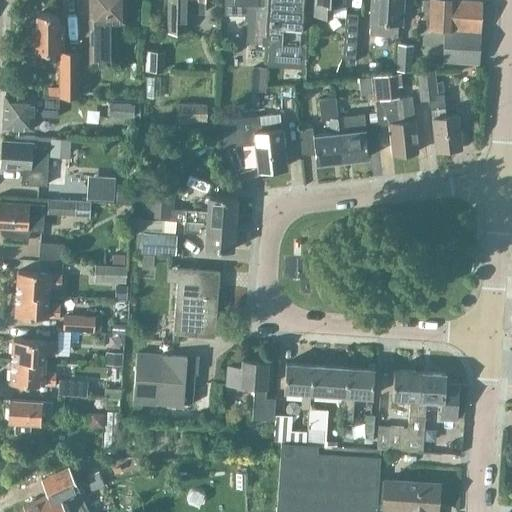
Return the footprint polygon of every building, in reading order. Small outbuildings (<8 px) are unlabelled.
[(125,0),(89,0),(89,63),(92,63),(114,63),(114,24),(125,24),(125,0)] [(168,0),(168,32),(185,32),(185,12),(204,12),(204,0),(168,0)] [(225,0),(225,14),(246,14),(246,19),(248,19),(247,43),(269,44),(271,0),(225,0)] [(271,0),(269,44),(271,44),(270,64),(305,66),(307,46),(309,0),(271,0)] [(313,0),(313,14),(331,15),(332,3),(347,4),(347,0),(313,0)] [(371,0),(370,23),(402,25),(403,0),(371,0)] [(445,29),(443,62),(479,64),(482,0),(480,0),(429,0),(428,28),(445,29)] [(36,24),(31,24),(31,52),(56,52),(56,64),(60,64),(60,97),(78,97),(78,80),(78,51),(63,52),(63,24),(56,24),(56,14),(36,14),(36,24)] [(345,14),(344,39),(356,39),(357,15),(345,14)] [(411,72),(413,46),(398,45),(396,70),(411,72)] [(265,92),(267,69),(252,68),(250,91),(265,92)] [(433,70),(417,72),(420,101),(430,100),(431,110),(436,150),(461,147),(457,114),(446,116),(443,92),(435,93),(433,70)] [(391,74),(373,76),(378,125),(389,124),(392,155),(419,152),(415,120),(413,96),(393,98),(391,74)] [(42,96),(4,95),(2,128),(32,130),(33,116),(57,117),(58,97),(42,96)] [(330,132),(313,134),(314,143),(316,164),(343,161),(338,117),(335,95),(319,97),(321,120),(329,119),(330,132)] [(179,102),(178,119),(206,120),(207,103),(179,102)] [(338,117),(343,161),(369,157),(364,113),(343,116),(338,117)] [(272,115),(220,121),(223,146),(254,142),(258,170),(286,166),(282,128),(280,128),(280,122),(273,123),(272,115)] [(50,137),(49,152),(71,153),(72,139),(50,137)] [(1,141),(0,157),(0,167),(22,169),(21,183),(47,184),(49,152),(32,151),(32,143),(31,143),(1,141)] [(148,215),(173,216),(173,209),(175,189),(150,187),(148,215)] [(114,190),(87,188),(87,198),(113,200),(114,190)] [(173,209),(172,220),(185,221),(235,224),(237,198),(208,196),(208,211),(173,209)] [(48,200),(47,212),(75,213),(76,201),(48,200)] [(45,205),(0,201),(0,228),(0,233),(2,236),(25,237),(28,235),(28,230),(43,231),(45,205)] [(133,218),(130,249),(175,252),(176,235),(162,234),(163,220),(133,218)] [(235,224),(185,221),(184,232),(200,233),(201,227),(206,227),(205,248),(234,250),(235,224)] [(38,257),(55,256),(54,246),(38,247),(38,257)] [(95,264),(94,280),(126,281),(126,266),(95,264)] [(177,268),(173,334),(215,337),(217,303),(220,303),(221,286),(218,286),(219,271),(177,268)] [(49,273),(17,271),(15,293),(48,295),(49,287),(61,288),(62,275),(49,274),(49,273)] [(9,302),(8,310),(11,313),(14,313),(14,315),(46,317),(46,316),(58,317),(59,304),(48,303),(48,295),(15,293),(15,300),(12,300),(9,302)] [(64,328),(93,330),(94,316),(65,314),(64,328)] [(46,341),(13,339),(12,361),(44,363),(44,354),(56,355),(57,343),(45,342),(46,341)] [(118,364),(118,351),(105,351),(105,363),(118,364)] [(194,405),(197,359),(188,358),(188,355),(138,352),(134,403),(184,407),(185,404),(194,405)] [(227,385),(254,386),(252,418),(273,419),(274,398),(265,397),(267,361),(242,360),(242,368),(228,368),(227,385)] [(12,361),(10,383),(43,386),(43,385),(54,385),(55,372),(43,371),(44,363),(12,361)] [(309,408),(310,392),(312,364),(286,362),(284,390),(302,391),(301,408),(309,408)] [(310,392),(346,394),(347,366),(312,364),(310,392)] [(347,366),(346,394),(344,411),(353,411),(354,395),(372,396),(374,368),(347,366)] [(420,371),(394,370),(392,398),(410,399),(408,415),(417,415),(420,371)] [(440,418),(457,419),(459,383),(445,382),(445,373),(420,371),(417,415),(425,416),(426,400),(441,401),(440,418)] [(59,393),(87,394),(87,380),(60,379),(59,393)] [(9,399),(8,422),(15,422),(14,432),(17,435),(27,435),(30,433),(30,423),(40,424),(41,414),(62,415),(63,402),(9,399)] [(86,427),(107,425),(106,413),(85,414),(86,427)] [(422,452),(425,416),(417,415),(408,415),(408,428),(403,427),(401,450),(422,452)] [(302,438),(321,440),(322,426),(304,424),(302,438)] [(401,450),(403,427),(377,426),(376,449),(401,450)] [(281,443),(276,511),(376,511),(380,457),(317,453),(318,445),(281,443)] [(49,495),(24,506),(26,511),(85,511),(76,490),(79,489),(69,467),(41,479),(49,495)] [(401,511),(433,511),(434,509),(437,509),(438,484),(384,481),(382,509),(401,511)]
